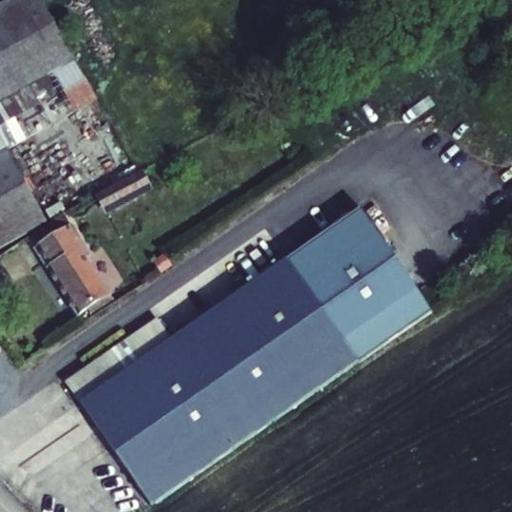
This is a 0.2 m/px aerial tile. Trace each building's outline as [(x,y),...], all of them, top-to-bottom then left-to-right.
[(0,93),(0,140),(13,163),(74,127),(40,69),(0,93)] [(0,140),(0,170),(13,163),(0,140)] [(0,170),(0,229),(8,243),(48,219),(13,163),(0,170)] [(138,179),(90,205),(98,219),(131,202),(134,206),(146,200),(138,179)] [(90,252),(68,216),(46,230),(51,238),(40,245),(89,327),(119,309),(86,254),(90,252)] [(142,335),(60,392),(138,511),(162,511),(436,326),(363,223),(159,362),(142,335)] [(0,247),(8,243),(0,229),(0,247)]
